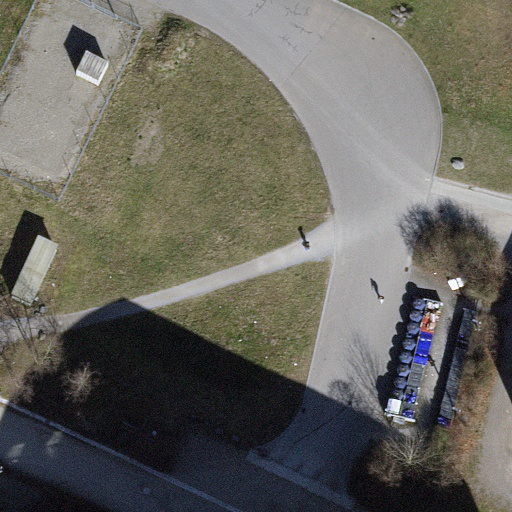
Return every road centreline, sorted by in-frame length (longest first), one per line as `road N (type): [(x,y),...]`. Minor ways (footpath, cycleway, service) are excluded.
road 1 (residential): [(328,453),(372,283),(376,151),(359,88),(291,33),(228,0)]
road 2 (residential): [(169,511),(0,436)]
